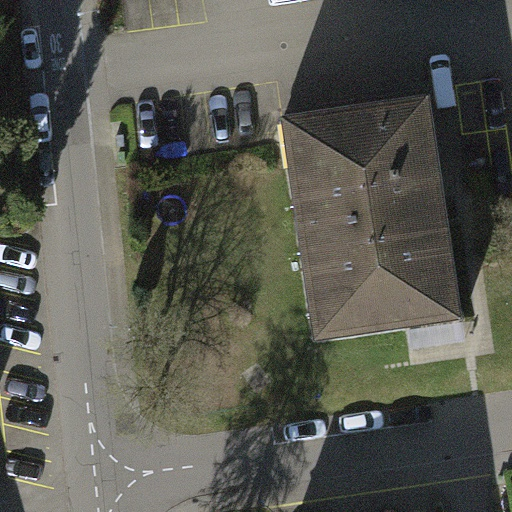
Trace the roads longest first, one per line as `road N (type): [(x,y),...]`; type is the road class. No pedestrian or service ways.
road 1 (residential): [(99,490),(50,0)]
road 2 (residential): [(511,422),(99,490)]
